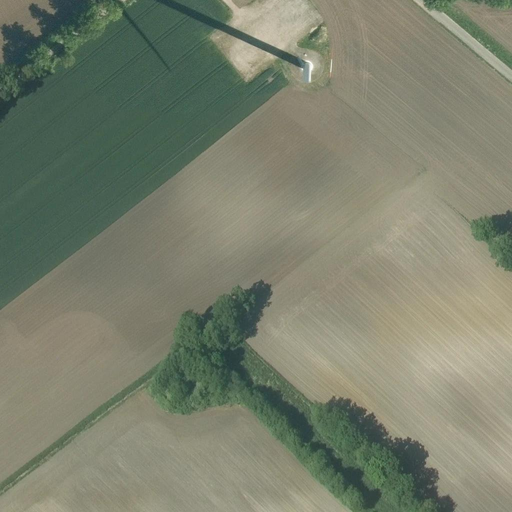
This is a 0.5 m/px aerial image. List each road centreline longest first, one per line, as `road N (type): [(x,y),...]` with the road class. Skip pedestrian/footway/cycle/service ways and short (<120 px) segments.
road 1 (track): [(0,210),(261,0)]
road 2 (unclassified): [(0,89),(125,0)]
road 3 (unclassified): [(419,0),(511,78)]
